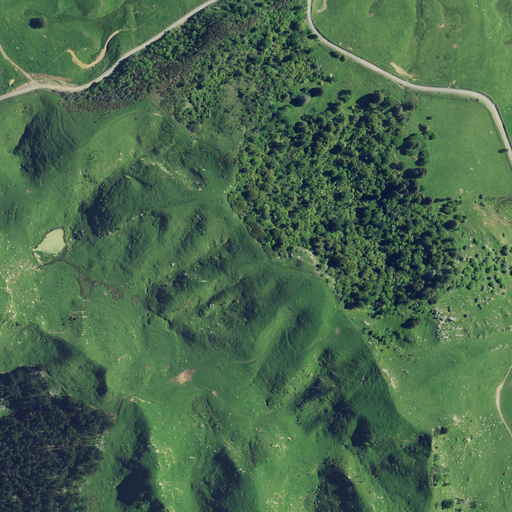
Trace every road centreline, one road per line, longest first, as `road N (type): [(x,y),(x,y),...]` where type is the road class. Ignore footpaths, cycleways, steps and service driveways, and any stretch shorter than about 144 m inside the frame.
road 1 (track): [(511,435),(493,399),(399,413),(323,280),(272,263),(214,199),(221,168),(212,148),(166,116),(140,111),(74,145),(56,106),(32,88)]
road 2 (unclassified): [(511,157),(485,98),(415,86),(343,51),(310,24),(309,0)]
road 3 (unclassified): [(213,0),(89,85),(38,86),(0,98)]
